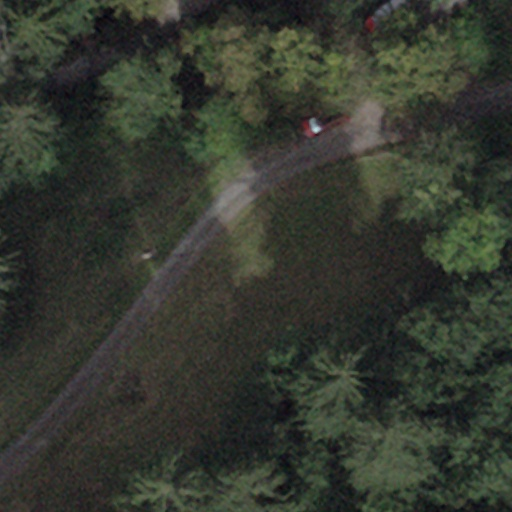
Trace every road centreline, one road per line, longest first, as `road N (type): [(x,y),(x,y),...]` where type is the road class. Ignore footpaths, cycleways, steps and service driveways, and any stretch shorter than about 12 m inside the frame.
road 1 (track): [(458,0),(411,25),(362,126),(302,152),(209,217),(46,428),(0,462)]
road 2 (track): [(0,96),(123,64),(203,0)]
road 3 (track): [(511,91),(362,126)]
